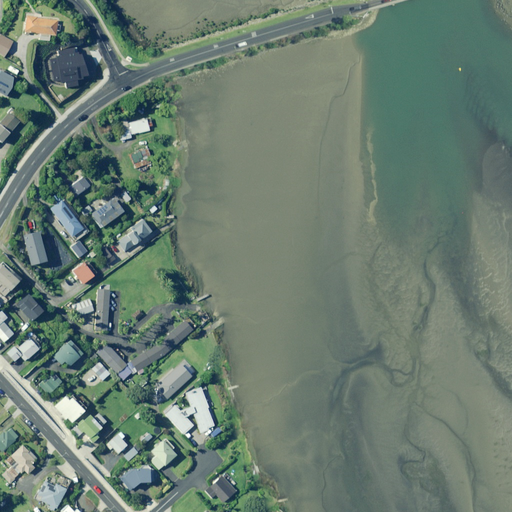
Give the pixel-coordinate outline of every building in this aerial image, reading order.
[(56,19),(25,16),(23,32),(38,34),(37,39),(48,41),(48,35),(54,35),(56,19)] [(12,41),(0,34),(0,54),(4,56),(12,41)] [(90,68),(89,60),(79,62),(80,69),(90,68)] [(0,71),(0,98),(0,99),(2,95),(6,97),(15,79),(0,71)] [(0,142),(22,117),(11,108),(0,121),(0,142)] [(146,134),(146,131),(150,130),(147,119),(128,123),(127,119),(117,121),(121,140),(131,138),(131,135),(134,134),(135,137),(146,134)] [(151,157),(148,148),(130,154),(136,168),(142,166),(141,161),(151,157)] [(94,183),(86,174),(67,189),(74,198),(94,183)] [(83,228),(57,193),(51,198),(56,204),(50,209),(71,237),(83,228)] [(123,211),(113,197),(90,213),(100,227),(123,211)] [(151,231),(141,219),(129,229),(131,231),(117,242),(124,252),(151,231)] [(47,261),(39,231),(23,235),(30,265),(47,261)] [(87,251),(79,241),(71,247),(79,258),(87,251)] [(111,255),(104,247),(100,250),(107,258),(111,255)] [(18,278),(0,262),(0,290),(4,294),(18,278)] [(94,275),(84,262),(72,271),(81,284),(94,275)] [(110,288),(97,288),(95,328),(107,329),(110,288)] [(43,311),(28,294),(16,304),(31,321),(43,311)] [(77,307),(78,310),(80,316),(93,311),(89,299),(73,305),(74,308),(77,307)] [(10,322),(1,310),(0,310),(0,338),(3,342),(13,334),(6,325),(10,322)] [(142,315),(138,310),(131,315),(135,320),(142,315)] [(106,341),(97,351),(123,379),(131,371),(133,373),(164,353),(192,327),(184,318),(158,342),(127,362),(106,341)] [(38,349),(28,338),(17,348),(15,345),(6,353),(14,361),(20,356),(24,361),(38,349)] [(70,340),(66,343),(65,342),(59,348),(60,349),(53,356),(61,364),(64,361),(69,366),(83,353),(73,343),(70,340)] [(185,359),(156,386),(159,389),(158,390),(166,399),(196,372),(185,359)] [(110,374),(100,362),(92,369),(102,381),(110,374)] [(59,385),(51,377),(45,383),(43,381),(39,385),(48,395),(59,385)] [(213,426),(212,421),(215,420),(210,407),(213,406),(206,385),(190,390),(185,392),(190,407),(179,411),(172,404),(163,412),(183,434),(192,425),(184,417),(193,414),(199,433),(208,430),(207,428),(213,426)] [(67,418),(72,422),(84,411),(71,398),(69,400),(65,396),(54,407),(61,414),(60,415),(65,420),(67,418)] [(96,436),(98,433),(97,432),(107,421),(98,412),(92,418),(89,415),(82,421),(81,420),(70,430),(77,437),(83,431),(89,437),(88,438),(92,443),(98,437),(96,436)] [(18,438),(8,427),(0,434),(0,450),(1,452),(18,438)] [(221,431),(218,428),(210,434),(213,437),(221,431)] [(124,436),(121,432),(106,445),(110,449),(113,447),(118,453),(130,443),(124,436)] [(145,445),(149,441),(145,437),(141,441),(145,445)] [(176,455),(163,440),(151,451),(155,456),(150,462),(158,471),(176,455)] [(27,451),(22,445),(10,456),(18,464),(15,467),(20,473),(23,470),(27,474),(33,468),(30,464),(34,460),(26,452),(27,451)] [(138,452),(134,447),(124,456),(129,461),(138,452)] [(150,483),(155,480),(160,476),(150,466),(140,465),(140,468),(131,468),(119,478),(129,491),(139,482),(150,483)] [(15,477),(8,469),(2,475),(8,483),(15,477)] [(223,503),(236,491),(232,487),(221,475),(218,472),(207,482),(211,485),(205,490),(211,498),(215,495),(223,503)] [(54,511),(65,488),(56,483),(54,486),(43,480),(35,495),(39,498),(38,500),(49,505),(47,508),(54,511)]
